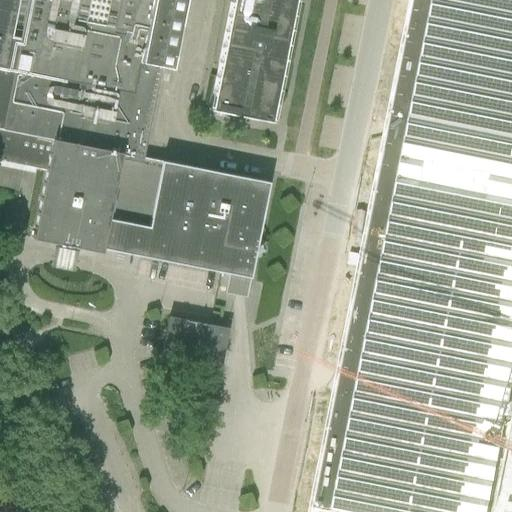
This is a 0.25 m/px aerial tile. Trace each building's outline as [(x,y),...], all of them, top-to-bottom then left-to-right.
[(101,249),(240,277),(250,279),(268,183),(142,158),(160,67),(170,69),(183,0),(0,0),(0,162),(44,171),(31,239),(60,245),(61,240),(77,243),(76,248),(101,253),(101,249)] [(230,0),(230,2),(218,63),(216,77),(215,77),(209,107),(210,108),(209,109),(207,108),(207,110),(230,114),(230,112),(238,114),(238,116),(271,122),(271,121),(269,121),(269,119),(270,119),(285,43),(284,43),(287,30),(288,30),(293,0),(230,0)] [(511,511),(511,0),(413,0),(312,511),(511,511)] [(0,166),(0,186),(17,190),(21,171),(0,166)] [(160,358),(219,370),(227,329),(168,317),(160,358)]
